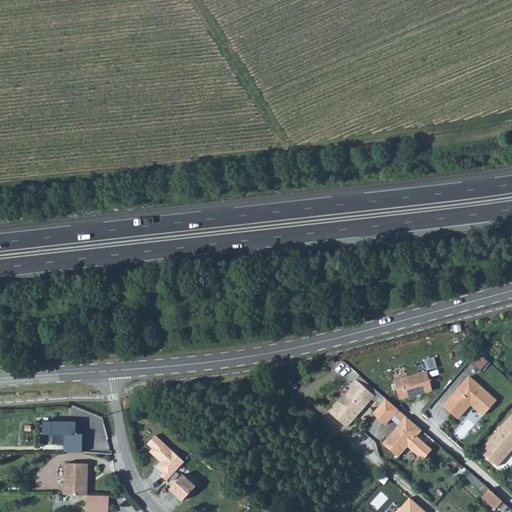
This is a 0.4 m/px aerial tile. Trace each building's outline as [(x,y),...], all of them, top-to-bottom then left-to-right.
[(488,361),(477,350),(468,361),(479,371),(488,361)] [(436,357),(426,358),(427,368),(437,366),(436,357)] [(431,389),(426,369),(393,378),(398,398),(431,389)] [(377,389),(358,373),(354,376),(373,393),(377,389)] [(350,385),(328,410),(345,425),(373,393),(354,376),(348,384),(350,385)] [(497,400),(470,376),(445,405),(453,412),(458,407),(464,412),(472,403),(484,415),(497,400)] [(384,396),(371,412),(385,423),(397,408),(384,396)] [(464,412),(458,407),(453,412),(459,417),(464,412)] [(420,428),(405,414),(382,442),(398,455),(407,444),(423,457),(431,447),(416,434),(420,428)] [(511,415),(483,450),(501,465),(511,451),(511,415)] [(469,418),(459,430),(465,435),(475,423),(469,418)] [(81,423),(48,423),(47,435),(57,435),(57,446),(69,446),(69,454),(87,454),(87,435),(81,435),(81,423)] [(65,494),(87,495),(88,463),(66,462),(65,494)] [(187,473),(174,489),(187,501),(201,485),(187,473)] [(478,491),(482,495),(488,488),(483,484),(478,491)] [(482,495),(481,496),(495,508),(497,506),(502,500),(492,492),(488,488),(482,495)] [(395,511),(426,511),(428,511),(410,496),(395,511)] [(497,506),(503,511),(509,506),(502,500),(497,506)] [(86,511),(109,511),(110,503),(87,502),(86,511)]
